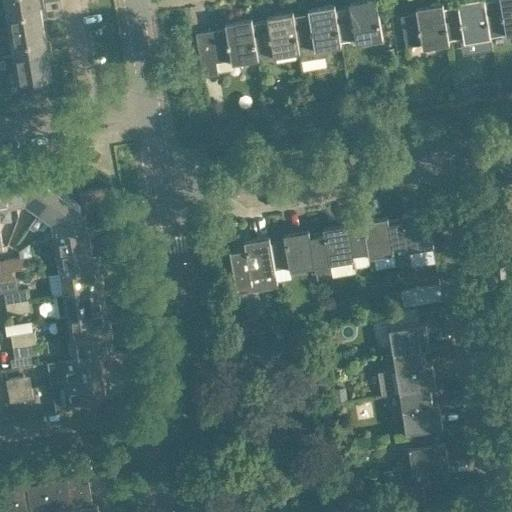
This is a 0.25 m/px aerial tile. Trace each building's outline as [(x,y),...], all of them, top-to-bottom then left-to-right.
[(10,28),(43,22),(39,0),(17,0),(6,2),(10,28)] [(350,0),(351,6),(336,8),(341,40),(356,37),(357,40),(383,36),(377,0),(350,0)] [(458,0),(459,4),(444,7),(449,38),(464,36),(465,39),(475,37),(477,50),(493,48),(493,46),(491,35),(485,0),(458,0)] [(511,31),(511,0),(485,0),(491,35),(511,31)] [(449,38),(444,7),(443,1),(417,5),(418,11),(401,14),(407,45),(423,43),(423,46),(450,41),(449,38)] [(310,13),(294,15),(300,50),(301,58),(325,54),(331,45),(342,43),(341,40),(336,8),(335,2),(309,7),(310,13)] [(268,20),(253,22),(259,57),(274,54),(293,51),(300,50),(294,15),(293,9),(286,10),(274,12),(267,13),(268,20)] [(232,57),(233,61),(259,57),(258,53),(253,22),(252,16),(226,21),(227,26),(197,31),(204,75),(219,72),(217,60),(232,57)] [(15,53),(47,48),(43,22),(10,28),(15,53)] [(5,55),(7,67),(17,66),(20,89),(40,86),(39,76),(52,74),(49,57),(53,57),(51,47),(47,48),(15,53),(5,55)] [(393,47),(386,48),(387,56),(394,55),(393,47)] [(475,86),(463,88),(464,99),(477,97),(475,86)] [(349,104),(341,105),(342,113),(350,111),(349,104)] [(311,109),(295,111),(297,125),(313,123),(311,109)] [(18,167),(12,168),(18,202),(26,201),(39,210),(40,211),(57,187),(33,170),(24,171),(24,166),(18,167)] [(0,204),(18,202),(12,168),(0,170),(0,204)] [(57,187),(40,211),(53,220),(54,228),(88,222),(87,217),(86,211),(81,212),(80,203),(57,187)] [(92,194),(82,195),(83,203),(94,202),(92,194)] [(404,218),(389,220),(394,248),(408,246),(409,248),(414,247),(434,244),(428,207),(410,210),(403,212),(404,218)] [(364,224),(350,227),(355,257),(357,266),(371,263),(372,263),(371,255),(394,251),(394,248),(389,220),(388,214),(371,217),(363,218),(364,224)] [(324,231),(310,233),(317,270),(332,268),(331,261),(355,257),(350,227),(349,221),(331,224),(323,225),(324,231)] [(58,250),(91,244),(88,222),(54,228),(58,250)] [(285,238),(271,240),(275,267),(290,265),(290,268),(310,264),(311,271),(317,270),(310,233),(309,227),(292,230),(284,231),(285,238)] [(245,244),(230,247),(236,284),(238,292),(278,284),(277,278),(275,267),(271,240),(270,234),(269,234),(252,237),(244,238),(245,244)] [(95,265),(91,244),(58,250),(61,272),(100,265),(99,264),(95,265)] [(20,268),(33,266),(31,254),(18,256),(20,268)] [(0,282),(16,280),(14,269),(20,268),(18,256),(0,258),(0,263),(1,270),(0,270),(0,282)] [(65,292),(103,286),(100,265),(61,272),(65,292)] [(17,288),(16,280),(0,282),(0,291),(5,291),(6,302),(30,298),(28,286),(17,288)] [(439,282),(401,288),(403,304),(442,297),(439,282)] [(65,292),(52,294),(56,315),(68,313),(107,307),(103,286),(65,292)] [(328,289),(321,290),(322,298),(329,297),(328,289)] [(380,311),(383,295),(370,293),(368,309),(380,311)] [(8,313),(28,310),(32,309),(30,298),(6,302),(8,313)] [(359,298),(348,300),(351,315),(362,313),(359,298)] [(393,325),(390,326),(394,351),(405,350),(424,347),(430,346),(428,332),(427,327),(426,321),(420,321),(417,306),(398,309),(391,310),(393,325)] [(72,335),(110,329),(107,307),(68,313),(72,335)] [(13,345),(37,341),(35,329),(11,333),(13,345)] [(61,337),(60,337),(63,357),(99,351),(100,353),(114,350),(114,349),(110,329),(72,335),(61,337)] [(15,356),(35,353),(39,352),(37,341),(13,345),(15,356)] [(388,367),(378,369),(382,394),(401,391),(404,390),(411,389),(431,386),(430,386),(437,385),(434,371),(434,366),(433,360),(426,361),(424,347),(405,350),(394,351),(386,353),(388,367)] [(352,348),(343,350),(345,359),(353,357),(352,348)] [(63,357),(48,360),(51,382),(53,382),(103,373),(100,353),(99,351),(63,357)] [(340,351),(331,352),(333,361),(342,359),(340,351)] [(9,389),(32,385),(30,373),(7,377),(9,389)] [(103,373),(53,382),(54,390),(57,410),(70,407),(69,401),(107,395),(103,373)] [(11,400),(34,397),(32,385),(9,389),(11,400)] [(346,385),(333,387),(335,400),(347,398),(346,385)] [(404,390),(401,391),(403,405),(407,428),(407,430),(410,430),(418,429),(437,426),(437,425),(443,424),(441,410),(440,406),(439,399),(433,400),(431,386),(411,389),(404,390)] [(351,419),(342,420),(345,439),(355,437),(351,419)] [(393,473),(385,474),(387,487),(395,485),(422,481),(447,477),(445,465),(450,464),(449,463),(447,445),(445,439),(439,440),(437,426),(418,429),(410,430),(412,444),(409,445),(401,446),(404,465),(392,467),(393,473)] [(93,473),(89,447),(57,452),(57,453),(58,453),(60,463),(25,469),(24,459),(25,459),(24,458),(0,461),(0,511),(99,511),(98,502),(92,503),(87,474),(93,473)] [(424,493),(449,489),(447,477),(422,481),(424,493)] [(426,505),(451,501),(449,489),(424,493),(426,505)] [(427,511),(452,511),(451,501),(426,505),(427,511)]
